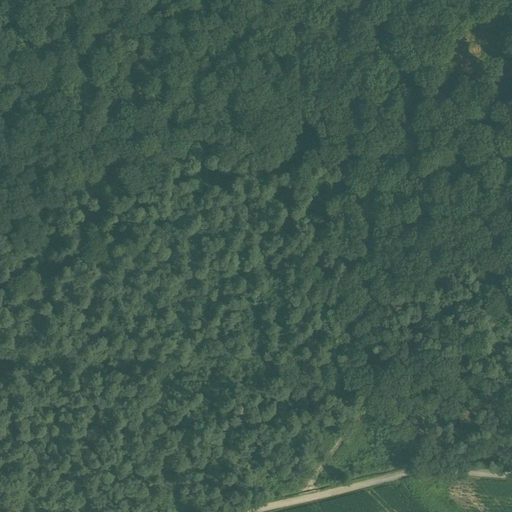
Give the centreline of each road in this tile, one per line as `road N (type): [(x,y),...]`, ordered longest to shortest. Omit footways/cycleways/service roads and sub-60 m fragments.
road 1 (track): [(511,300),(387,393),(311,477),(302,499)]
road 2 (track): [(511,476),(404,474),(250,511)]
